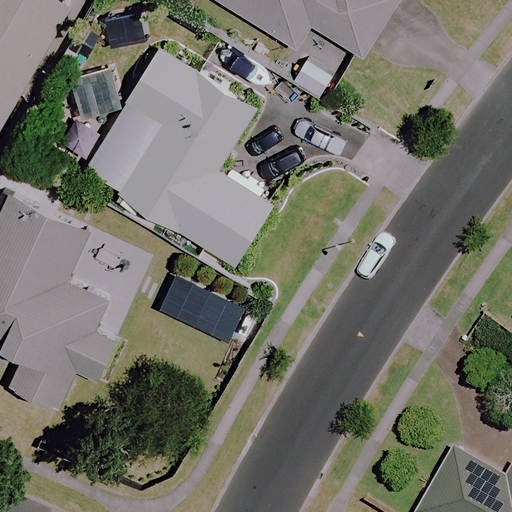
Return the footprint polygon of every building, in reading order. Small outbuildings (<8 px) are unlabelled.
[(0,0),(0,126),(4,128),(76,3),(70,0),(0,0)] [(229,0),(301,44),(315,21),(367,53),(400,0),(229,0)] [(260,102),(165,46),(134,98),(169,118),(126,192),(242,260),(276,202),(220,169),(260,102)] [(96,232),(13,197),(0,227),(0,343),(26,355),(14,383),(66,405),(82,367),(104,376),(120,338),(100,329),(118,286),(80,270),(96,232)] [(511,511),(511,476),(465,451),(431,511),(511,511)]
